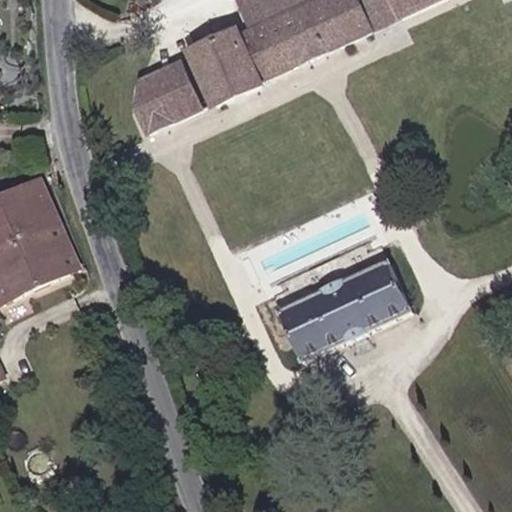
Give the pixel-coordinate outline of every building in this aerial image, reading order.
[(261,82),(371,31),(356,0),(258,0),(270,24),(253,32),(241,38),(238,34),(191,56),(216,108),(263,86),(261,82)] [(237,0),(253,32),(270,24),(258,0),(237,0)] [(392,0),(401,17),(436,0),(392,0)] [(202,111),(181,65),(140,84),(138,112),(149,136),(202,111)] [(82,271),(41,182),(0,199),(0,292),(6,306),(82,271)] [(413,310),(389,261),(282,312),(307,361),(413,310)]
